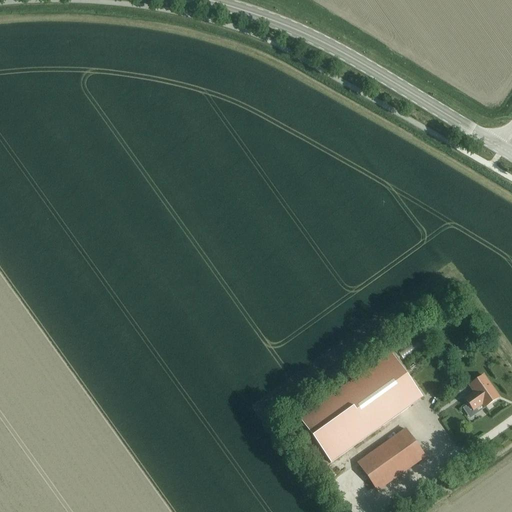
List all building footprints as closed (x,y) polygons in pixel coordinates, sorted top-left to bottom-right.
[(500,156),(495,164),(500,167),(505,159),(500,156)] [(391,353),(300,419),(330,463),(422,398),(391,353)] [(465,399),(473,411),(482,404),(484,408),(499,398),(483,376),(469,385),(474,392),(465,399)] [(477,410),(470,413),(474,423),(481,420),(477,410)] [(378,491),(425,457),(405,429),(358,463),(378,491)]
